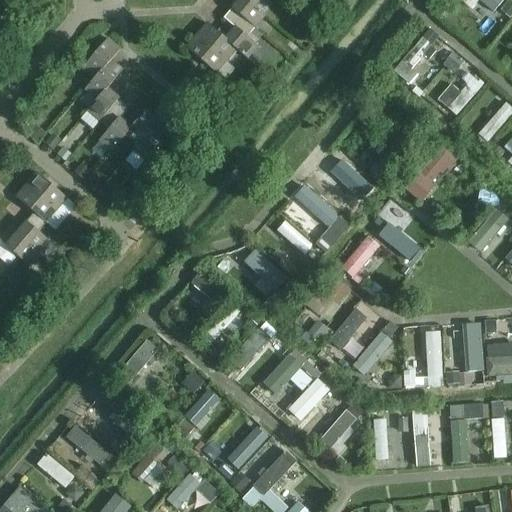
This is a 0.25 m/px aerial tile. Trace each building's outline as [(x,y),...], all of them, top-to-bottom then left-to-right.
[(264,17),(253,7),(253,8),(244,0),(237,0),(222,19),(233,29),(233,28),(234,28),(241,19),(253,30),(254,29),(264,17)] [(457,0),(449,9),(458,17),(472,0),(457,0)] [(262,36),(254,29),(253,30),(241,19),(234,28),(233,28),(233,29),(223,40),(235,51),(246,61),(257,48),(254,46),(262,36)] [(223,40),(205,24),(195,37),(225,63),(235,51),(223,40)] [(430,31),(395,72),(411,86),(418,77),(410,70),(432,45),(432,46),(439,38),(430,31)] [(215,75),(225,63),(195,37),(185,49),(215,75)] [(93,80),(109,62),(119,50),(106,39),(80,70),(92,80),(93,80)] [(105,90),(106,90),(121,72),(109,62),(93,80),(92,80),(83,91),(95,101),(95,102),(105,90)] [(456,116),(484,85),(475,77),(459,96),(456,93),(451,98),(455,101),(448,109),(456,116)] [(128,109),(106,90),(105,90),(95,102),(95,101),(85,112),(97,123),(107,111),(117,120),(118,120),(128,109)] [(488,143),(511,115),(511,109),(506,105),(479,135),(488,143)] [(129,129),(118,120),(117,120),(107,111),(97,123),(107,131),(97,142),(110,153),(119,142),(129,129)] [(131,152),(157,122),(144,111),(129,129),(119,142),(131,152)] [(382,182),(418,140),(420,142),(428,132),(415,121),(407,130),(406,129),(369,172),(382,182)] [(157,122),(131,152),(143,162),(169,133),(157,122)] [(425,190),(448,161),(453,165),(458,159),(444,147),(415,182),(425,190)] [(25,186),(56,211),(66,200),(35,174),(25,186)] [(45,224),(56,211),(25,186),(14,199),(32,214),(45,224)] [(346,224),(306,189),(298,198),(333,228),(336,225),(342,229),(346,224)] [(511,206),(511,205),(511,203),(502,195),(492,193),(492,195),(479,192),(478,205),(496,208),(511,221),(511,206)] [(481,255),(509,221),(497,211),(469,244),(481,255)] [(37,233),(45,224),(32,214),(15,235),(38,255),(48,243),(37,233)] [(312,246),(285,223),(277,232),(304,255),(312,246)] [(413,254),(376,223),(368,234),(405,265),(413,254)] [(27,267),(38,255),(15,235),(4,247),(5,247),(0,253),(0,261),(8,267),(16,258),(27,267)] [(369,239),(342,270),(353,279),(379,248),(369,239)] [(285,278),(254,251),(246,260),(247,261),(241,267),(264,287),(270,281),(277,287),(285,278)] [(299,271),(277,252),(271,259),(293,278),(295,275),(302,282),(309,274),(302,268),(299,271)] [(371,288),(387,277),(380,267),(364,278),(371,288)] [(230,298),(200,274),(191,285),(211,301),(202,311),(212,319),(220,308),(221,309),(230,298)] [(324,283),(306,305),(318,315),(326,305),(332,310),(342,298),(336,293),(342,285),(333,278),(327,285),(324,283)] [(231,305),(202,338),(211,345),(240,313),(231,305)] [(354,317),(331,343),(340,351),(344,346),(348,350),(365,330),(361,327),(362,324),(354,317)] [(185,337),(193,344),(202,334),(201,333),(207,327),(200,320),(194,327),(185,337)] [(318,322),(308,334),(318,342),(328,329),(318,322)] [(259,330),(230,362),(240,372),(269,340),(259,330)] [(425,334),(428,379),(442,378),(440,333),(425,334)] [(382,334),(356,365),(366,374),(393,343),(382,334)] [(483,371),(481,335),(466,336),(468,358),(464,359),(465,366),(468,366),(468,372),(483,371)] [(147,342),(119,375),(130,384),(158,351),(147,342)] [(296,350),(260,389),(269,397),(271,394),(274,397),(278,392),(276,389),(287,377),(298,387),(309,375),(298,365),(305,358),(296,350)] [(511,358),(486,360),(487,378),(496,377),(496,382),(504,382),(504,385),(511,384),(511,358)] [(472,386),(471,374),(459,375),(459,374),(446,374),(447,386),(458,385),(458,387),(472,386)] [(325,376),(289,414),(297,422),(333,384),(325,376)] [(209,392),(185,418),(201,432),(210,421),(205,417),(219,401),(209,392)] [(482,409),(484,398),(471,395),(468,407),(482,409)] [(464,436),(462,407),(450,408),(453,460),(466,460),(464,440),(468,440),(468,436),(464,436)] [(143,432),(117,410),(109,419),(136,441),(143,432)] [(346,412),(318,445),(328,453),(356,421),(346,412)] [(447,417),(410,419),(411,431),(412,430),(413,439),(426,439),(426,430),(448,429),(447,417)] [(506,459),(504,420),(491,421),(494,460),(506,459)] [(387,461),(386,421),(374,422),(376,462),(387,461)] [(108,454),(76,428),(67,439),(88,456),(85,460),(91,465),(94,461),(111,475),(121,462),(109,453),(108,454)] [(256,433),(222,470),(231,477),(265,441),(256,433)] [(162,444),(133,476),(142,484),(171,452),(162,444)] [(286,453),(253,487),(264,498),(297,463),(286,453)] [(74,479),(46,456),(38,466),(65,489),(74,479)] [(86,471),(79,479),(95,491),(101,484),(97,481),(98,480),(86,471)] [(308,478),(284,502),(293,511),(292,511),(311,511),(328,495),(319,485),(317,487),(308,478)] [(190,484),(167,509),(169,511),(179,511),(198,492),(190,484)] [(429,486),(408,489),(411,508),(433,504),(429,486)] [(19,489),(0,511),(18,511),(19,511),(49,511),(32,497),(31,499),(19,489)] [(77,511),(65,501),(56,510),(58,511),(77,511)] [(115,501),(105,511),(120,511),(124,509),(115,501)]
